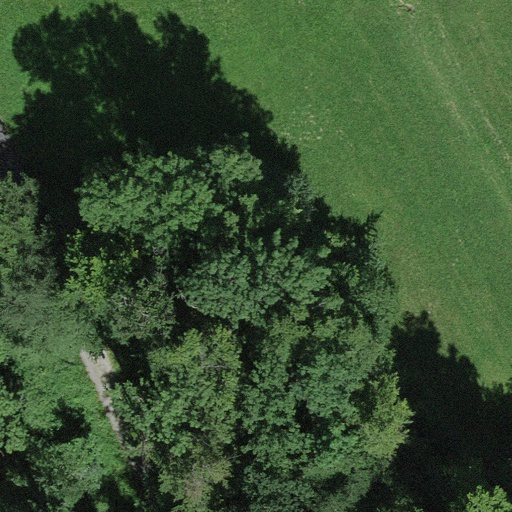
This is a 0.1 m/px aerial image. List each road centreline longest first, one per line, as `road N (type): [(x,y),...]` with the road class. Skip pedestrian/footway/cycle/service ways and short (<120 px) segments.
road 1 (residential): [(91,349),(0,157)]
road 2 (track): [(91,349),(162,511)]
